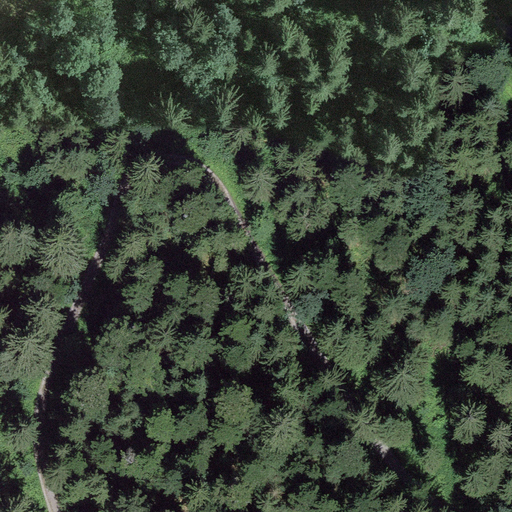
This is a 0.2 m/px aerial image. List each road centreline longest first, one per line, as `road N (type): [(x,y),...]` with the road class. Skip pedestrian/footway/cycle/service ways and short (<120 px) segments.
road 1 (track): [(460,511),(413,478),(345,391),(203,155),(172,141),(137,155),(123,175),(28,398),(32,457),(55,511)]
road 2 (track): [(511,99),(409,0)]
